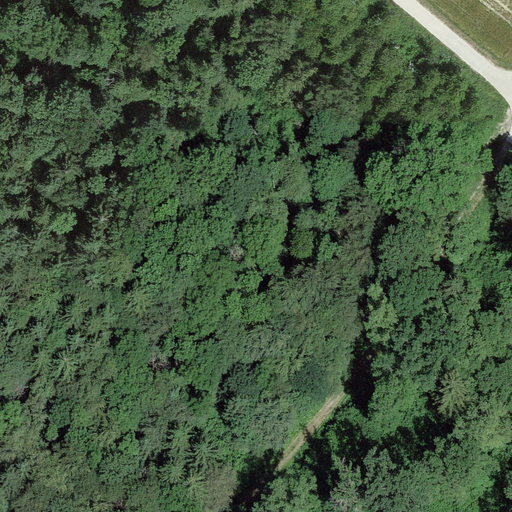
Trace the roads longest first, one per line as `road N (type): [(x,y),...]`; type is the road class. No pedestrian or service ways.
road 1 (track): [(511,147),(376,349),(233,511)]
road 2 (track): [(408,0),(511,90)]
